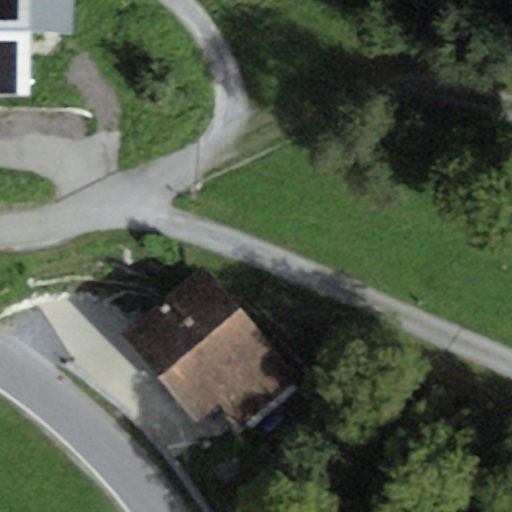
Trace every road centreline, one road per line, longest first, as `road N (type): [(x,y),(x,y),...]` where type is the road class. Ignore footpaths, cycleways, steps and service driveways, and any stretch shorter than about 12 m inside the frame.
road 1 (track): [(511,372),(118,199)]
road 2 (residential): [(0,233),(91,211),(209,149),(229,118),(226,64),(178,0)]
road 3 (track): [(511,107),(394,88),(209,149)]
road 4 (tertiary): [(155,511),(115,464),(0,366)]
